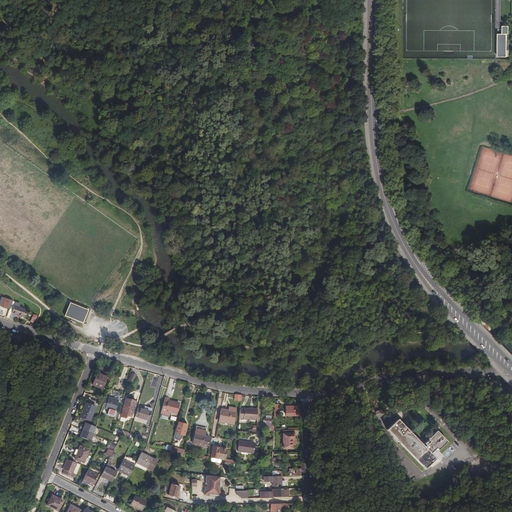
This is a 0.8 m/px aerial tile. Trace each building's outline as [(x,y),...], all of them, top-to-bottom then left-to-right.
[(504,35),(499,35),(500,58),(508,58),(508,35),(510,35),(510,27),(504,27),(504,35)] [(12,313),(15,306),(16,303),(14,302),(13,301),(13,302),(10,301),(8,300),(5,298),(3,301),(2,301),(0,305),(3,307),(10,309),(9,312),(12,313)] [(81,308),(72,305),(68,304),(64,317),(83,323),(87,310),(81,308)] [(25,318),(28,311),(25,310),(25,309),(19,307),(18,307),(15,306),(12,313),(22,317),(25,318)] [(93,385),(103,389),(108,377),(97,373),(93,385)] [(104,401),(103,406),(106,407),(105,409),(109,410),(107,415),(114,417),(119,400),(118,399),(120,392),(113,390),(111,397),(109,397),(108,400),(105,399),(104,401)] [(169,399),(165,398),(161,410),(176,414),(179,404),(168,401),(169,399)] [(125,399),(121,414),(126,415),(125,417),(127,417),(128,416),(132,417),(136,402),(125,399)] [(96,407),(85,403),(80,417),(90,421),(96,407)] [(143,410),(138,408),(135,417),(148,421),(152,409),(144,406),(143,410)] [(298,406),(287,406),(287,416),(298,416),(298,406)] [(240,408),(239,419),(257,420),(257,409),(240,408)] [(234,424),(236,412),(228,410),(221,409),(219,422),(234,424)] [(424,447),(398,419),(387,430),(425,469),(436,459),(431,453),(436,448),(438,450),(447,442),(437,431),(428,440),(430,442),(424,447)] [(187,424),(178,422),(173,439),(179,441),(183,436),(184,436),(187,424)] [(83,430),(93,434),(96,427),(85,423),(84,427),(81,425),(80,429),(83,430)] [(72,426),(69,430),(78,435),(80,430),(72,426)] [(90,441),(93,434),(83,430),(80,437),(90,441)] [(295,439),(294,430),(284,430),(284,433),(283,434),(284,448),(293,448),(293,444),(296,444),(296,439),(295,439)] [(113,431),(112,434),(121,438),(128,439),(129,436),(122,434),(117,431),(116,432),(113,431)] [(209,438),(195,434),(193,441),(197,442),(195,450),(205,453),(209,438)] [(239,440),(238,451),(253,452),(255,442),(239,440)] [(88,450),(80,446),(78,450),(76,449),(75,453),(77,454),(75,459),(83,463),(88,450)] [(230,450),(213,448),(211,458),(229,461),(230,450)] [(154,460),(141,453),(136,463),(152,471),(157,460),(155,458),(154,460)] [(78,464),(71,461),(67,460),(64,470),(73,474),(78,464)] [(135,466),(123,460),(117,471),(129,477),(135,466)] [(244,465),(237,465),(236,475),(238,475),(238,476),(243,476),(244,473),(245,473),(245,468),(244,468),(244,465)] [(106,467),(101,476),(112,482),(117,473),(106,467)] [(88,470),(82,482),(87,485),(88,483),(93,486),(98,475),(88,470)] [(220,479),(220,477),(207,476),(205,492),(207,492),(207,496),(218,497),(219,492),(218,491),(219,488),(219,487),(220,480),(220,479)] [(281,476),(264,477),(264,482),(273,482),(273,486),(285,486),(285,481),(281,481),(281,476)] [(178,486),(170,483),(166,495),(177,498),(178,494),(176,494),(178,486)] [(288,495),(288,489),(272,489),(272,491),(260,492),(261,497),(271,497),(273,497),(273,495),(288,495)] [(62,501),(52,496),(47,505),(48,506),(46,509),(51,511),(58,511),(59,511),(58,510),(62,501)] [(146,501),(135,496),(130,505),(142,510),(146,501)]
